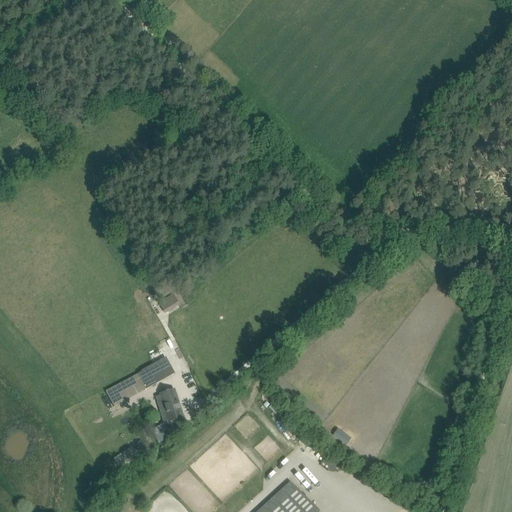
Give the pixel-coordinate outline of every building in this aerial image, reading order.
[(188,296),(183,289),(161,302),(166,310),(188,296)] [(154,366),(138,375),(146,389),(162,381),(154,366)] [(106,393),(114,407),(119,404),(111,390),(106,393)] [(181,417),(174,392),(161,396),(169,421),(181,417)] [(164,423),(151,431),(156,440),(159,444),(167,438),(175,434),(172,428),(168,430),(164,423)] [(150,448),(140,441),(136,448),(145,455),(150,448)] [(137,449),(116,460),(124,475),(145,465),(137,449)] [(316,511),(292,485),(262,511),(316,511)]
